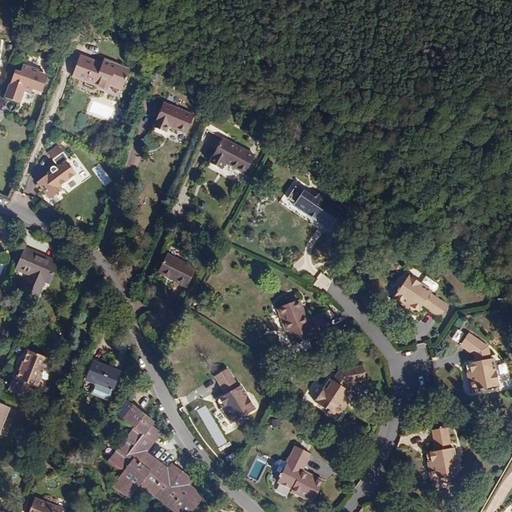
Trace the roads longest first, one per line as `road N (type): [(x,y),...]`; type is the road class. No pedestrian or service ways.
road 1 (residential): [(256,511),(203,464),(93,254),(0,211)]
road 2 (unknown): [(188,0),(511,242)]
road 3 (residential): [(346,511),(375,481),(394,421),(398,368),(339,294)]
road 4 (unknown): [(129,323),(203,147)]
